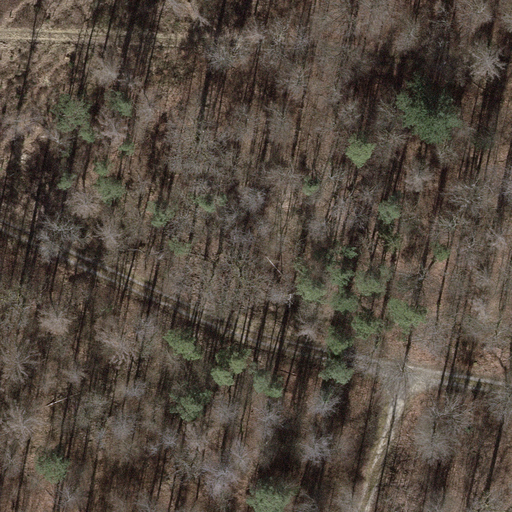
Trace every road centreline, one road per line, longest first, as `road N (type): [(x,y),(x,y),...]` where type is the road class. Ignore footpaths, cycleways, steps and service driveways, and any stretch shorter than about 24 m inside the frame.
road 1 (track): [(0,223),(186,309),(407,373),(511,389)]
road 2 (track): [(0,32),(303,48),(438,65),(511,61)]
road 3 (track): [(363,511),(407,373)]
